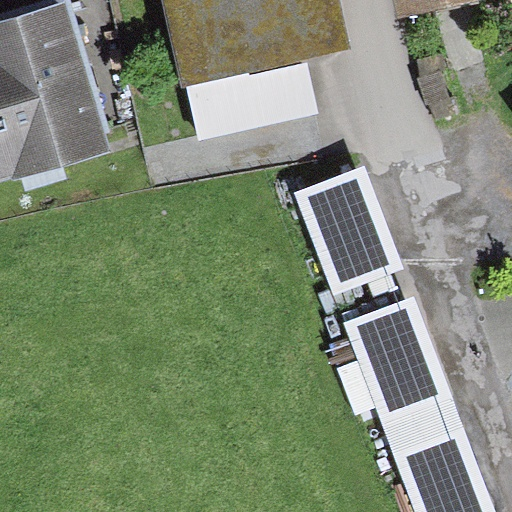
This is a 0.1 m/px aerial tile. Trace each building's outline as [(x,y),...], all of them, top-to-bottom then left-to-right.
[(0,161),(7,159),(9,168),(98,143),(57,0),(36,0),(0,10),(0,161)] [(336,44),(325,0),(162,0),(193,134),(317,107),(304,51),(336,44)] [(400,0),(402,10),(447,0),(400,0)] [(405,270),(366,168),(295,195),(334,298),(405,270)] [(494,511),(415,299),(346,325),(415,511),(494,511)]
